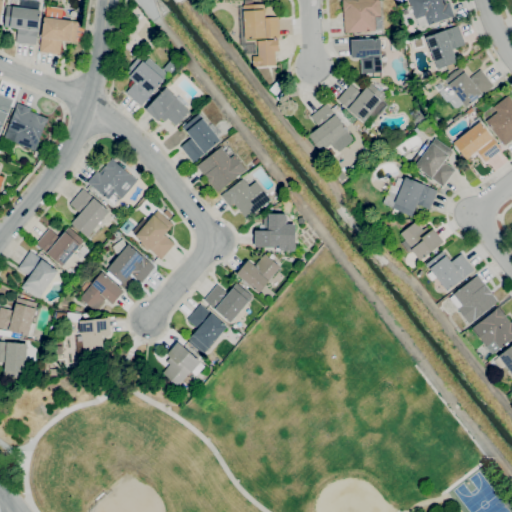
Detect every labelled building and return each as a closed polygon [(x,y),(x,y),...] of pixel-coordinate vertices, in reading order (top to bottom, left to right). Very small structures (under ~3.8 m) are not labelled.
[(344,32),(343,0),(380,0),(381,16),(374,16),(375,31),(344,32)] [(420,28),(416,18),(409,0),(445,0),(446,3),(449,2),(454,15),(428,25),(428,24),(420,28)] [(245,39),(243,5),(264,3),(265,17),(279,17),(280,37),(245,39)] [(36,45),(16,42),(18,28),(4,27),(7,5),(41,10),(38,31),(36,45)] [(60,55),(39,51),(41,37),(44,17),(46,17),(47,10),(62,13),(61,19),(78,21),(75,42),(62,40),(60,55)] [(437,69),(426,37),(458,25),(465,44),(453,49),(457,61),(437,69)] [(362,73),(361,57),(352,58),(351,40),(380,38),(382,72),(362,73)] [(253,67),(252,56),(258,56),(257,40),(278,39),(279,51),(275,51),(276,65),(253,67)] [(141,106),(126,92),(135,82),(124,73),(139,57),(164,79),(141,106)] [(466,107),(445,80),(461,67),(469,78),(481,69),(493,85),(466,107)] [(276,95),(269,89),(279,78),(286,83),(276,95)] [(363,122),(337,99),(351,84),(360,93),(370,82),(386,96),(363,122)] [(176,126),(167,118),(164,121),(161,118),(158,121),(145,109),(166,87),(176,97),(176,98),(190,111),(176,126)] [(0,94),(13,100),(0,132),(0,94)] [(511,140),(505,146),(485,121),(497,112),(493,106),(508,94),(511,99),(511,140)] [(35,150),(4,137),(16,108),(15,108),(17,103),(31,108),(30,111),(37,114),(47,118),(39,139),(39,140),(35,150)] [(321,152),(308,135),(319,126),(310,116),(326,103),(348,131),(321,152)] [(193,162),(180,146),(191,138),(182,127),(199,114),(220,140),(193,162)] [(485,162),(477,151),(466,159),(453,142),(480,122),(501,149),(485,162)] [(443,186),(415,165),(435,138),(452,150),(444,161),(455,170),(443,186)] [(217,192),(196,166),(221,147),(230,158),(234,155),(246,169),(217,192)] [(115,205),(109,199),(108,200),(87,182),(96,171),(99,173),(111,158),(128,173),(128,172),(138,180),(122,198),(121,198),(115,205)] [(412,216),(399,211),(397,216),(391,213),(393,208),(382,204),(391,184),(394,186),(398,177),(404,179),(405,177),(438,190),(430,209),(417,204),(412,216)] [(246,219),(234,203),(230,206),(221,195),(226,191),(226,192),(242,178),(249,186),(256,181),(270,200),(246,219)] [(87,237),(71,223),(79,213),(69,204),(83,189),(109,212),(87,237)] [(161,259),(149,249),(147,251),(139,244),(141,241),(135,236),(136,234),(132,231),(144,218),(148,221),(157,210),(173,224),(165,234),(175,243),(161,259)] [(169,218),(163,213),(166,210),(172,214),(169,218)] [(292,251),(284,251),(284,250),(279,250),(279,247),(255,247),(255,230),(259,230),(259,225),(264,225),(264,214),(285,214),(285,215),(287,215),(287,221),(285,221),(285,224),(295,224),(295,250),(292,250),(292,251)] [(127,234),(120,228),(128,219),(135,225),(127,234)] [(420,260),(411,249),(412,248),(400,233),(416,221),(423,230),(426,227),(430,231),(433,228),(443,242),(420,260)] [(62,266),(36,243),(49,228),(59,237),(69,227),(85,240),(62,266)] [(121,285),(105,271),(123,250),(116,254),(113,247),(123,239),(127,246),(129,244),(155,267),(141,283),(131,273),(121,285)] [(38,299),(21,287),(29,275),(18,268),(30,251),(58,271),(38,299)] [(447,291),(426,264),(442,251),(451,262),(462,253),(474,269),(447,291)] [(259,293),(236,274),(248,260),(254,266),(265,254),(269,257),(272,253),(275,256),(272,260),(280,267),(268,281),(269,281),(259,293)] [(94,310),(80,298),(92,284),(91,284),(102,272),(124,291),(112,304),(105,298),(94,310)] [(469,323),(449,298),(453,295),(453,294),(477,275),(498,301),(469,323)] [(231,322),(204,300),(217,284),(227,293),(236,283),(253,297),(231,322)] [(32,337),(26,336),(0,327),(0,307),(13,311),(17,297),(38,303),(32,322),(36,323),(32,337)] [(202,353),(189,341),(190,340),(188,339),(197,329),(187,319),(201,304),(226,327),(209,347),(210,347),(205,353),(203,352),(202,353)] [(492,354),(486,346),(472,328),(495,310),(495,309),(498,307),(505,316),(511,322),(511,321),(511,338),(499,348),(492,354)] [(84,353),(82,335),(80,335),(79,322),(56,319),(57,311),(68,313),(68,312),(81,314),(80,321),(109,318),(111,335),(102,336),(103,351),(84,353)] [(11,337),(0,335),(0,329),(12,332),(11,337)] [(25,378),(3,376),(4,362),(0,361),(0,341),(28,344),(25,378)] [(178,386),(163,373),(170,364),(167,361),(170,358),(167,355),(178,342),(200,362),(204,366),(196,375),(191,371),(178,386)] [(511,374),(498,356),(511,345),(511,374)]
